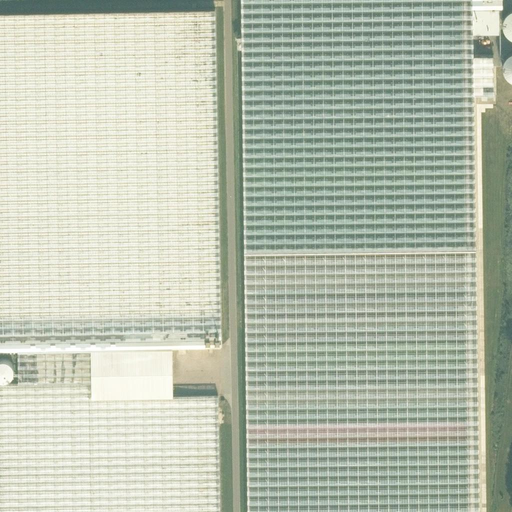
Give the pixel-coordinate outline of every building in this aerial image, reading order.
[(476,248),(473,8),(472,0),(241,0),(245,251),(476,248)] [(0,12),(0,348),(18,348),(18,351),(94,350),(172,348),(172,346),(221,346),(215,8),(0,12)] [(479,511),(476,248),(245,251),(248,511),(479,511)] [(173,396),(172,348),(94,350),(95,397),(173,396)] [(219,511),(218,395),(208,395),(173,396),(95,397),(94,350),(18,351),(19,383),(0,383),(0,511),(219,511)] [(0,377),(15,379),(16,360),(0,359),(0,377)]
